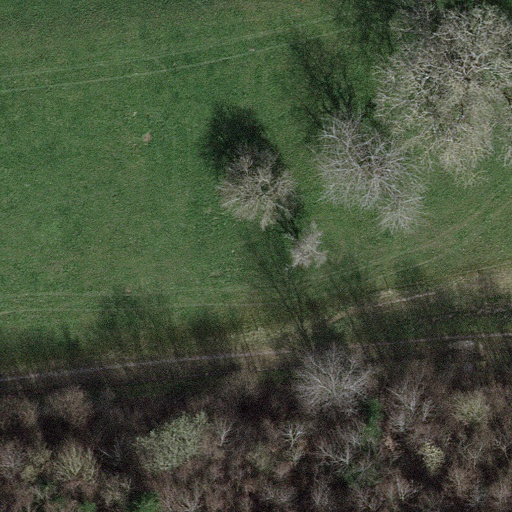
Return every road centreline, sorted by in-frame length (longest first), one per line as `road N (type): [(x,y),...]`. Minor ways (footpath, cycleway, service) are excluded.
road 1 (track): [(511,340),(270,341),(0,388)]
road 2 (track): [(511,289),(270,341)]
